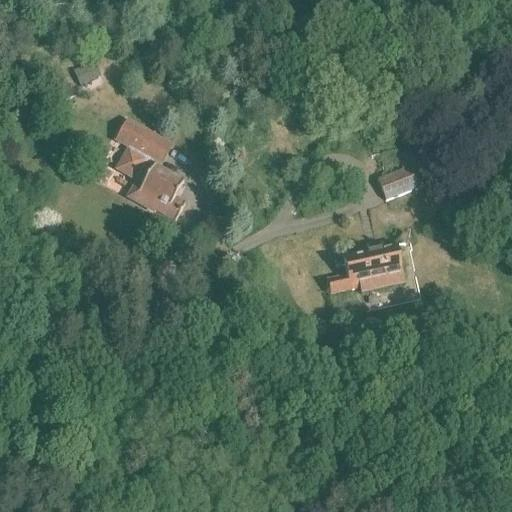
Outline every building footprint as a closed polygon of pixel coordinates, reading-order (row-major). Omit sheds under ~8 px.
[(51,77),(63,103),(71,100),(65,86),(71,83),(65,70),(51,77)] [(92,72),(72,82),(79,96),(99,87),(92,72)] [(171,211),(160,205),(170,189),(136,170),(137,167),(128,162),(140,142),(113,127),(102,147),(118,156),(108,174),(126,185),(119,196),(143,211),(139,217),(160,229),(171,211)] [(400,173),(376,183),(384,204),(425,188),(412,156),(396,162),(400,173)] [(431,216),(444,211),(439,197),(425,202),(431,216)] [(395,258),(403,257),(403,256),(333,269),(334,275),(342,274),(344,284),(324,287),(327,303),(358,298),(359,303),(402,295),(395,258)]
